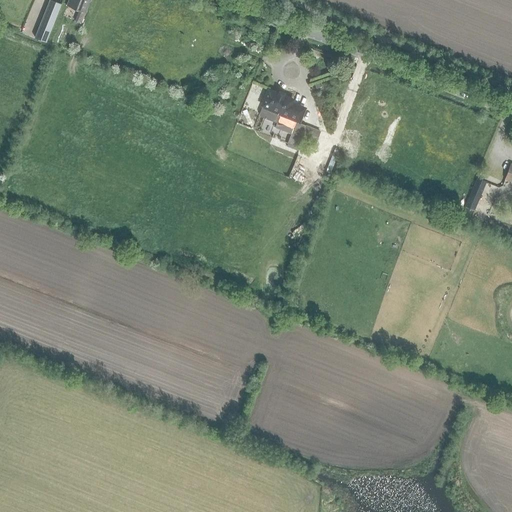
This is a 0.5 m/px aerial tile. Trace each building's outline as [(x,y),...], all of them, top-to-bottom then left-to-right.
[(52,0),(49,0),(34,37),(46,42),(61,3),(52,0)] [(68,0),(67,5),(79,10),(82,0),(89,0),(90,0),(89,0),(68,0)] [(90,0),(89,0),(82,0),(79,10),(85,12),(90,0)] [(31,13),(39,16),(44,4),(35,1),(31,13)] [(292,100),(268,91),(262,105),(280,113),(279,114),(299,122),(304,109),(291,104),(292,100)] [(291,135),(296,123),(287,120),(282,131),(291,135)] [(304,127),(300,139),(314,144),(319,133),(304,127)] [(477,177),(465,206),(474,210),(486,181),(477,177)] [(432,199),(434,193),(417,186),(415,192),(432,199)]
